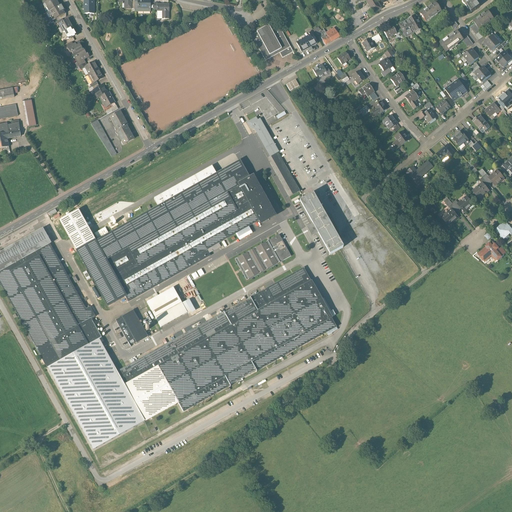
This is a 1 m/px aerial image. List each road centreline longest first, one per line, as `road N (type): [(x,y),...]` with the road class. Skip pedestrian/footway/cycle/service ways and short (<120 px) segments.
road 1 (track): [(397,169),(362,198),(425,272),(336,353)]
road 2 (track): [(336,353),(298,399),(245,441),(133,511)]
road 3 (tertiary): [(347,38),(150,149)]
road 4 (tertiary): [(150,149),(0,234)]
road 5 (residential): [(67,0),(150,149)]
road 6 (residential): [(347,38),(428,143)]
